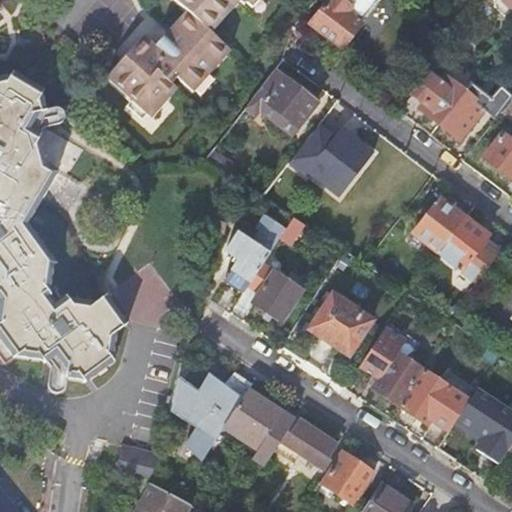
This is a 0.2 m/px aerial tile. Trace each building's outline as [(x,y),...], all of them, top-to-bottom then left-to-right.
[(172,0),(186,12),(164,37),(163,37),(154,46),(155,47),(154,48),(142,37),(106,78),(131,101),(147,115),(150,118),(176,89),(171,84),(177,78),(192,92),(200,83),(214,67),(229,50),(209,33),(238,1),(243,5),(245,3),(247,0),(172,0)] [(343,0),(327,0),(310,22),(341,47),(360,23),(359,22),(376,0),(344,0),(344,1),(343,0)] [(495,0),(495,5),(506,15),(511,14),(511,13),(511,7),(510,8),(502,0),(495,0)] [(446,33),(435,23),(421,40),(437,54),(450,37),(446,33)] [(214,67),(200,83),(206,88),(220,72),(214,67)] [(272,70),(245,106),(255,113),(264,101),(297,126),(315,102),(282,77),(282,78),(272,70)] [(427,70),(410,91),(424,102),(420,107),(439,122),(472,82),(459,71),(451,80),(445,75),(440,81),(427,70)] [(0,358),(5,365),(16,357),(42,361),(44,364),(46,362),(59,353),(68,365),(67,366),(65,378),(66,378),(82,380),(84,383),(98,373),(100,375),(108,370),(106,368),(113,362),(111,359),(112,355),(115,355),(117,346),(113,346),(115,333),(127,325),(105,296),(94,304),(68,300),(66,297),(56,303),(50,308),(44,299),(50,295),(48,292),(52,266),(55,264),(25,225),(57,172),(45,165),(39,139),(40,136),(38,135),(28,129),(34,115),(45,111),(41,95),(43,92),(12,73),(10,76),(0,78),(0,358)] [(472,82),(439,122),(457,137),(483,106),(495,116),(511,96),(497,84),(488,94),(472,82)] [(511,97),(502,110),(511,118),(511,97)] [(147,115),(131,101),(126,107),(141,121),(147,115)] [(28,129),(38,135),(42,129),(58,125),(62,122),(64,118),(64,116),(63,113),(61,111),(59,109),(55,109),(45,111),(34,115),(28,129)] [(346,123),(336,136),(320,124),(291,159),(340,198),(379,149),(346,123)] [(511,138),(503,132),(484,156),(511,178),(511,176),(511,138)] [(424,252),(398,285),(407,290),(407,291),(437,253),(464,218),(440,198),(439,200),(413,232),(412,233),(424,242),(419,248),(424,252)] [(304,223),(292,215),(280,235),(278,237),(290,245),(304,223)] [(487,235),(464,218),(437,253),(440,255),(460,270),(487,235)] [(223,278),(242,292),(247,284),(261,262),(278,237),(280,235),(272,229),(266,238),(242,222),(224,249),(236,257),(223,278)] [(261,262),(247,284),(258,292),(252,301),(280,320),(300,289),(261,262)] [(332,292),(308,328),(348,354),(371,318),(332,292)] [(50,308),(56,303),(50,295),(44,299),(50,308)] [(371,387),(398,404),(422,368),(396,350),(404,339),(384,325),(358,364),(372,374),(378,377),(371,387)] [(59,353),(46,362),(50,368),(48,386),(49,390),(52,393),(55,394),(58,394),(60,393),(62,391),(64,388),(66,378),(65,378),(67,366),(68,365),(59,353)] [(422,368),(398,404),(427,423),(430,418),(448,430),(452,423),(468,399),(422,368)] [(378,377),(372,374),(366,383),(371,387),(378,377)] [(185,440),(205,454),(224,426),(249,389),(251,385),(235,375),(227,387),(210,375),(200,391),(188,408),(201,417),(185,440)] [(171,405),(185,413),(188,408),(200,391),(178,376),(171,405)] [(511,413),(475,388),(468,399),(452,423),(476,438),(479,433),(493,443),(511,414),(511,413)] [(255,451),(267,459),(275,449),(291,423),(280,415),(282,410),(249,389),(224,426),(243,438),(247,433),(261,442),(255,451)] [(18,424),(35,434),(42,424),(25,414),(18,424)] [(291,423),(275,449),(293,461),(301,449),(324,464),(336,445),(295,418),(291,423)] [(36,441),(50,450),(61,433),(46,424),(36,441)] [(511,440),(497,463),(510,472),(511,469),(511,440)] [(117,467),(152,477),(159,451),(124,441),(117,467)] [(342,451),(322,483),(353,503),(373,472),(342,451)] [(135,479),(105,471),(100,491),(131,496),(135,479)] [(177,496),(151,483),(135,511),(183,511),(189,503),(177,496)] [(381,483),(361,511),(405,511),(412,504),(381,483)]
